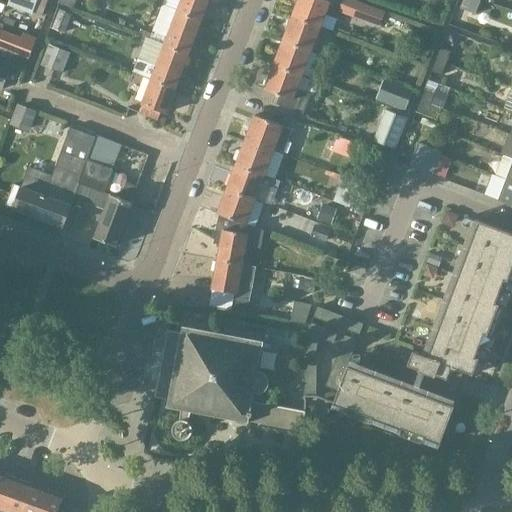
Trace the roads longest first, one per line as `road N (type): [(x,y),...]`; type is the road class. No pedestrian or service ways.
road 1 (residential): [(480,492),(158,489)]
road 2 (residential): [(191,158),(24,95)]
road 3 (residential): [(191,158),(252,0)]
road 4 (residential): [(80,442),(141,290)]
road 5 (residential): [(141,290),(0,237)]
road 6 (residential): [(141,290),(191,158)]
